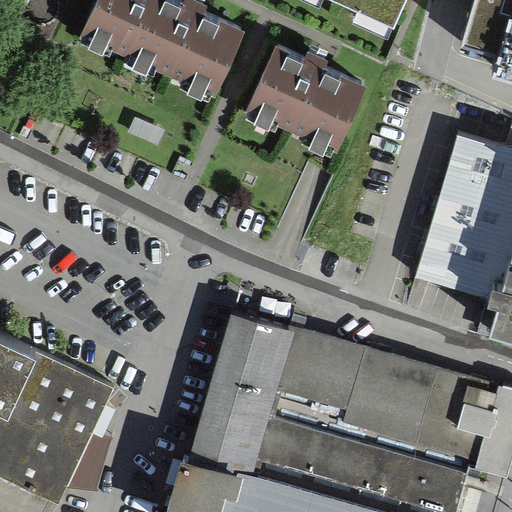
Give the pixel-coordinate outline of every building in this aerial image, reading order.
[(28,0),(0,0),(0,7),(20,17),(28,0)] [(96,0),(79,37),(84,39),(81,44),(109,56),(112,50),(128,58),(126,64),(154,76),(157,71),(183,83),(180,89),(209,102),(211,97),(215,98),(245,33),(204,14),(208,6),(204,4),(196,1),(193,0),(185,0),(184,4),(174,0),(96,0)] [(301,0),(320,8),(322,0),(331,0),(358,12),(352,24),(388,40),(392,28),(394,29),(407,0),(301,0)] [(511,0),(476,0),(463,46),(499,56),(492,79),(511,84),(511,0)] [(311,45),(308,53),(316,56),(325,60),(328,52),(311,45)] [(305,59),(275,46),(246,113),(249,114),(247,120),(275,132),(278,126),(305,138),(301,145),(331,158),(334,152),(337,154),(367,88),(325,69),(328,61),(325,60),(316,56),(308,53),(305,59)] [(511,151),(458,135),(415,277),(491,300),(488,309),(498,312),(490,339),(511,345),(511,151)] [(288,331),(231,315),(188,465),(181,463),(166,511),(458,511),(469,468),(507,478),(511,461),(511,388),(289,326),(288,331)] [(34,360),(0,343),(0,476),(58,504),(66,488),(92,433),(113,389),(37,353),(34,360)] [(112,438),(92,433),(66,488),(98,490),(112,438)]
